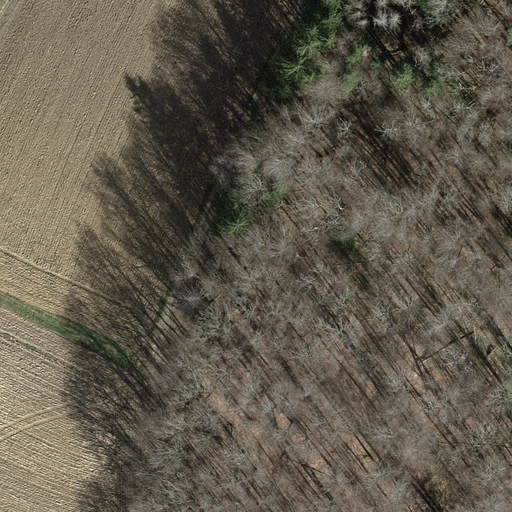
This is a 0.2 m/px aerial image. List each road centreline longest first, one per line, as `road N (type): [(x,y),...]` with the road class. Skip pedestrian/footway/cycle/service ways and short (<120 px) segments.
road 1 (track): [(144,511),(160,329),(307,0)]
road 2 (track): [(276,67),(511,176)]
road 3 (track): [(152,364),(0,288)]
